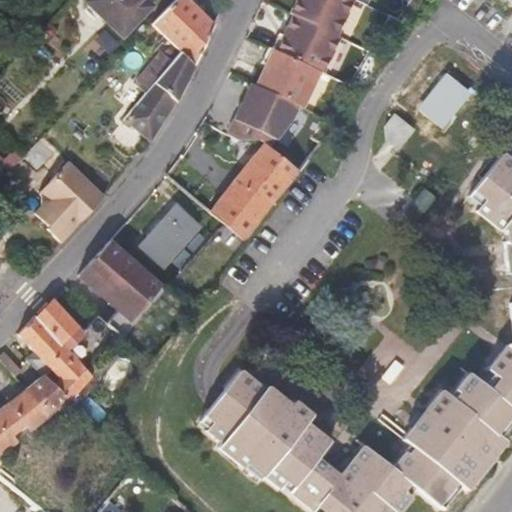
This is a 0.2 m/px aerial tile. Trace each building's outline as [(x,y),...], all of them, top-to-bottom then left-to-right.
[(136,0),(86,0),(81,6),(116,40),(146,10),(136,0)] [(187,0),(172,0),(150,24),(149,25),(181,56),(192,68),(194,64),(202,47),(212,25),(187,0)] [(356,0),(299,0),(293,13),(296,15),(339,36),(356,0)] [(339,36),(296,15),(286,36),(282,34),(274,49),(321,72),(324,73),(342,38),(339,36)] [(321,72),(274,49),(270,47),(263,62),(267,64),(313,87),(321,72)] [(169,98),(174,100),(192,68),(181,56),(123,122),(148,143),(148,141),(163,119),(158,115),(169,98)] [(313,87),(267,64),(257,85),(299,105),(301,107),(309,91),(311,92),(313,87)] [(443,64),(413,103),(441,126),(472,87),(443,64)] [(257,85),(252,83),(227,134),(238,142),(259,138),(266,143),(269,146),(273,137),(276,139),(293,117),(299,105),(257,85)] [(400,147),(413,125),(392,113),(379,135),(400,147)] [(269,146),(266,143),(210,211),(226,225),(244,240),(256,225),(299,170),(269,146)] [(440,385),(402,434),(407,438),(402,445),(404,447),(391,463),(364,442),(353,456),(339,473),(315,455),(326,441),(302,423),(309,415),(291,401),(287,406),(264,388),(262,391),(238,373),(200,422),(208,429),(206,431),(221,443),(219,447),(259,479),(262,475),(278,488),(280,485),(288,492),(291,488),(310,504),(308,506),(316,511),(424,511),(435,499),(439,502),(458,479),(464,482),(502,435),(497,430),(511,410),(511,158),(501,150),(467,195),(485,209),(481,214),(497,226),(503,226),(505,237),(500,237),(504,267),(510,267),(511,285),(511,301),(507,302),(511,330),(511,331),(511,334),(506,342),(504,340),(486,363),(489,366),(479,380),(465,371),(454,384),(451,382),(446,389),(440,385)] [(79,172),(66,160),(37,192),(45,199),(33,211),(39,218),(47,226),(45,228),(60,241),(72,228),(103,195),(104,194),(79,172)] [(177,204),(141,246),(162,265),(199,224),(177,204)] [(106,325),(123,341),(168,289),(111,239),(109,241),(91,262),(79,274),(119,308),(106,325)] [(45,375),(43,376),(68,402),(93,375),(63,343),(78,329),(53,301),(42,313),(38,317),(35,315),(18,333),(36,353),(30,359),(45,375)] [(110,339),(105,346),(112,353),(118,346),(110,339)] [(3,352),(0,355),(0,359),(16,378),(22,372),(3,352)] [(43,376),(26,389),(52,415),(68,402),(43,376)] [(26,389),(0,409),(0,455),(52,415),(26,389)] [(382,419),(364,442),(391,463),(404,447),(402,445),(407,438),(402,434),(382,419)] [(329,438),(326,441),(315,455),(339,473),(353,456),(329,438)]
